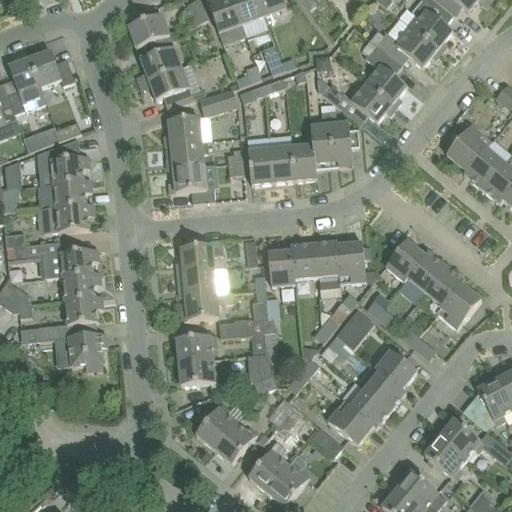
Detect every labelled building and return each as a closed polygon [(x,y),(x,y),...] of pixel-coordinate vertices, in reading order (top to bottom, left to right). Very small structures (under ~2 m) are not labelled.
[(238,0),(233,2),(243,28),(245,37),(247,41),(269,33),(265,20),(257,0),(238,0)] [(257,0),(265,20),(287,12),(283,0),(257,0)] [(300,0),(311,13),(317,9),(309,0),(300,0)] [(388,12),(393,5),(387,0),(379,0),(377,3),(388,12)] [(419,22),(412,31),(443,56),(448,49),(445,46),(454,36),(446,29),(454,19),(430,0),(425,0),(413,16),(419,22)] [(430,0),(454,19),(456,21),(463,11),(469,16),(479,5),(486,11),(491,5),(484,0),(430,0)] [(218,2),(208,5),(220,37),(223,45),(245,37),(243,28),(233,2),(220,7),(218,2)] [(197,29),(209,25),(201,4),(189,8),(197,29)] [(138,53),(145,50),(171,40),(163,18),(161,19),(157,10),(137,17),(138,20),(127,24),(138,53)] [(371,44),(391,60),(399,51),(424,72),(432,61),(436,64),(443,56),(412,31),(400,46),(387,36),(385,39),(379,34),(371,44)] [(138,81),(140,88),(183,72),(171,40),(145,50),(149,61),(142,64),(147,77),(138,81)] [(378,72),(366,87),(397,112),(403,105),(399,102),(408,91),(392,78),(400,69),(403,71),(403,70),(391,60),(371,44),(363,54),(369,59),(366,62),(378,72)] [(276,49),(264,53),(273,78),(274,79),(286,75),(297,71),(294,61),(282,65),(276,49)] [(42,93),(43,93),(63,85),(65,90),(77,86),(68,63),(57,68),(52,55),(31,62),(42,93)] [(4,87),(16,119),(27,115),(27,116),(48,108),(43,93),(42,93),(31,62),(10,70),(14,83),(4,87)] [(183,72),(140,88),(143,95),(152,92),(157,105),(164,103),(169,114),(196,105),(207,101),(203,92),(201,93),(192,96),(183,72)] [(305,75),(296,78),(300,87),(308,84),(305,75)] [(249,77),(235,82),(239,92),(253,87),(249,77)] [(270,88),(273,96),(287,91),(284,82),(270,88)] [(0,143),(22,136),(18,124),(16,119),(4,87),(0,88),(0,143)] [(333,89),(324,100),(361,129),(368,119),(378,127),(387,117),(391,120),(397,112),(366,87),(353,104),(333,89)] [(256,93),(259,102),(273,96),(270,88),(256,93)] [(497,102),(507,110),(511,103),(511,91),(508,89),(497,102)] [(245,107),(259,102),(256,93),(241,98),(245,107)] [(206,121),(239,111),(233,94),(200,104),(206,121)] [(338,128),(336,115),(322,117),(323,129),(311,130),(312,139),(313,149),(315,169),(339,166),(339,172),(354,170),(352,152),(360,151),(358,135),(351,136),(350,127),(338,128)] [(166,140),(167,150),(202,146),(200,122),(170,125),(171,139),(166,140)] [(59,146),(64,144),(83,137),(79,126),(55,135),(59,146)] [(453,143),(446,152),(451,156),(448,159),(466,175),(488,149),(491,145),(484,139),(472,130),(458,147),(453,143)] [(48,164),(37,165),(40,190),(55,188),(92,184),(85,185),(84,173),(91,172),(89,160),(80,161),(78,144),(48,155),(48,164)] [(467,175),(465,178),(482,192),(504,165),(488,152),(489,150),(493,147),(491,145),(488,149),(466,175),(467,175)] [(167,150),(169,174),(205,170),(204,157),(209,157),(208,146),(202,146),(167,150)] [(313,149),(293,151),(297,185),(316,183),(315,169),(313,149)] [(293,151),(272,153),(275,187),(297,185),(293,151)] [(272,153),(249,155),(252,189),(275,187),(272,153)] [(229,160),(229,168),(244,166),(243,154),(234,154),(235,159),(229,160)] [(511,171),(504,165),(482,192),(500,207),(511,192),(511,171)] [(18,166),(6,170),(7,180),(8,193),(21,191),(19,175),(18,166)] [(245,179),(244,166),(229,168),(231,180),(245,179)] [(207,192),(205,170),(169,174),(175,174),(176,187),(170,187),(171,198),(192,196),(193,208),(216,206),(215,191),(207,192)] [(55,188),(57,212),(94,208),(87,208),(86,197),(93,196),(92,184),(55,188)] [(511,192),(500,207),(501,208),(504,204),(511,210),(511,192)] [(19,203),(3,205),(3,207),(4,215),(4,216),(16,215),(16,214),(19,203)] [(95,220),(94,208),(57,212),(51,212),(41,213),(43,238),(70,236),(89,234),(88,220),(95,220)] [(8,251),(14,251),(26,250),(25,237),(7,239),(8,251)] [(178,267),(179,277),(217,274),(215,261),(224,260),(223,244),(211,245),(211,249),(182,252),(184,267),(178,267)] [(247,246),(250,271),(258,270),(256,245),(247,246)] [(426,259),(408,245),(387,271),(405,286),(408,281),(426,259)] [(338,246),(314,248),(317,283),(321,283),(322,291),(341,290),(341,288),(342,288),(339,249),(338,246)] [(61,247),(26,250),(28,263),(44,261),(46,283),(64,281),(94,278),(94,277),(93,265),(100,265),(98,253),(78,255),(62,256),(61,247)] [(364,247),(339,249),(342,288),(352,287),(352,288),(367,286),(365,263),(372,262),(371,250),(364,251),(364,247)] [(314,248),(292,250),(292,255),(295,285),(317,283),(314,248)] [(28,263),(26,250),(14,251),(15,264),(28,263)] [(289,255),(269,257),(271,277),(273,292),(295,290),(295,285),(292,255),(289,255)] [(426,259),(408,281),(424,294),(445,269),(429,255),(426,259)] [(463,288),(466,285),(445,269),(424,294),(443,310),(463,287),(463,288)] [(179,277),(181,301),(219,297),(217,274),(179,277)] [(64,281),(66,305),(96,302),(96,301),(95,289),(102,289),(101,277),(94,277),(94,278),(64,281)] [(257,285),(248,286),(248,290),(249,294),(258,293),(267,293),(265,280),(257,281),(257,285)] [(0,296),(0,307),(5,311),(18,291),(9,284),(6,287),(0,296)] [(443,310),(438,317),(458,334),(483,304),(463,288),(463,287),(443,310)] [(18,291),(5,311),(14,317),(20,317),(19,309),(32,308),(32,302),(18,291)] [(262,324),(264,324),(270,323),(268,303),(267,293),(258,293),(259,307),(260,307),(262,324)] [(219,298),(219,297),(181,301),(181,302),(187,301),(188,314),(183,315),(184,326),(221,322),(220,308),(236,307),(235,296),(219,298)] [(315,340),(325,348),(360,305),(350,297),(315,340)] [(66,305),(68,329),(77,328),(98,326),(97,313),(104,313),(103,301),(96,301),(96,302),(66,305)] [(270,323),(264,324),(268,358),(268,360),(270,366),(281,365),(278,336),(277,336),(275,324),(282,323),(280,302),(268,303),(270,323)] [(394,320),(375,305),(368,314),(386,329),(394,320)] [(19,309),(20,317),(21,322),(34,321),(32,308),(19,309)] [(376,328),(358,314),(329,350),(345,363),(353,353),(354,354),(376,328)] [(221,328),(222,343),(253,340),(252,325),(221,328)] [(78,340),(77,328),(68,329),(22,334),(23,347),(70,343),(73,370),(86,369),(87,375),(104,373),(101,344),(108,344),(107,337),(78,340)] [(415,352),(417,354),(424,345),(422,343),(410,333),(403,341),(415,352)] [(177,343),(180,367),(213,363),(212,351),(218,351),(217,339),(211,340),(177,343)] [(437,355),(424,345),(417,354),(430,364),(437,355)] [(377,372),(403,394),(418,376),(392,354),(377,372)] [(312,362),(300,376),(309,384),(321,370),(312,362)] [(215,375),(213,363),(180,367),(182,390),(216,387),(216,386),(221,386),(220,375),(215,375)] [(261,371),(265,383),(274,379),(271,368),(261,371)] [(372,370),(360,385),(368,391),(366,393),(392,414),(397,408),(407,396),(403,394),(377,372),(376,373),(372,370)] [(511,375),(499,383),(511,407),(511,375)] [(297,398),(309,384),(300,376),(288,390),(297,398)] [(265,383),(255,386),(260,402),(269,395),(278,391),(274,379),(265,383)] [(511,407),(499,383),(478,394),(497,428),(506,423),(504,419),(511,414),(511,407)] [(357,385),(342,402),(346,405),(352,410),(375,429),(378,431),(385,423),(392,414),(366,393),(357,385)] [(279,409),(288,417),(294,410),(284,402),(279,409)] [(346,405),(328,425),(358,450),(375,429),(346,405)] [(197,439),(215,453),(237,426),(228,419),(231,415),(222,408),(219,412),(197,439)] [(290,418),(283,427),(291,434),(298,425),(304,418),(294,410),(288,417),(290,418)] [(441,441),(467,463),(475,453),(478,456),(485,448),(482,445),(482,444),(455,423),(441,441)] [(237,426),(215,453),(233,468),(255,442),(254,442),(258,437),(250,431),(247,434),(237,426)] [(310,444),(318,451),(334,463),(344,451),(321,432),(310,444)] [(460,473),(467,463),(441,441),(426,459),(441,472),(453,481),(456,483),(463,475),(460,473)] [(489,448),(485,453),(506,470),(510,465),(511,461),(511,456),(511,455),(494,442),(489,448)] [(277,447),(250,482),(267,496),(289,470),(280,463),(287,454),(277,447)] [(289,470),(267,496),(286,511),(308,485),(308,484),(311,480),(302,473),(299,478),(289,470)] [(322,483),(330,495),(347,484),(339,472),(322,483)] [(413,475),(398,493),(420,511),(441,511),(448,504),(440,497),(413,475)] [(420,511),(398,493),(383,511),(384,511),(420,511)] [(483,494),(471,510),(473,511),(493,511),(492,511),(497,505),(483,494)]
